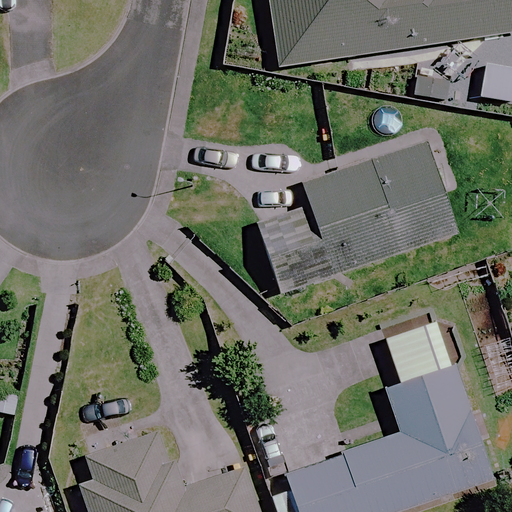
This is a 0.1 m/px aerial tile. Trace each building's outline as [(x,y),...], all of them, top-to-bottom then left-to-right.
[(269,0),(277,70),(352,62),(354,77),(440,67),(438,49),(511,40),(511,30),(508,0),(269,0)] [(511,68),(478,66),(475,103),(511,106),(511,68)] [(450,240),(419,148),(301,188),(309,212),(255,229),(277,297),(450,240)] [(405,511),(485,484),(444,370),(380,394),(396,439),(284,480),(295,511),(405,511)] [(179,493),(158,435),(112,452),(120,475),(76,492),(83,511),(255,511),(241,471),(179,493)]
